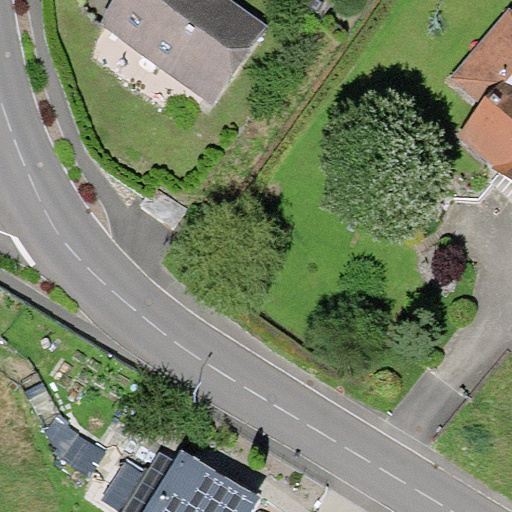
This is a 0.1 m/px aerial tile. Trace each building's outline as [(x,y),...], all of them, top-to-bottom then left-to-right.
[(126,0),(109,25),(122,33),(191,82),(207,94),(252,31),(207,0),(126,0)] [(462,80),(493,106),(511,83),(511,20),(462,80)] [(172,109),(191,82),(122,33),(118,39),(116,38),(101,59),(172,109)] [(511,83),(493,106),(468,137),(498,161),(511,173),(511,83)] [(156,187),(143,206),(175,228),(188,209),(156,187)] [(256,511),(257,511),(218,487),(183,465),(153,511),(256,511)]
